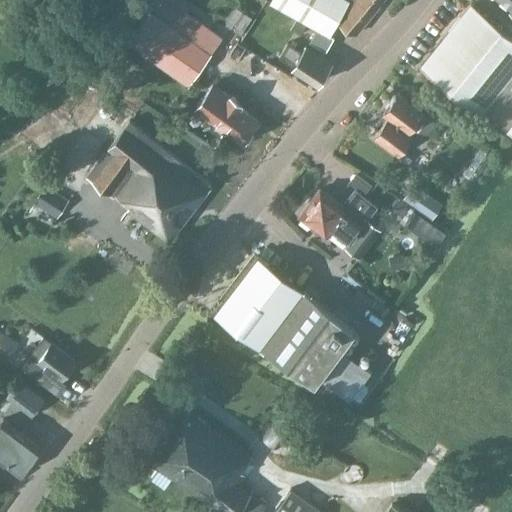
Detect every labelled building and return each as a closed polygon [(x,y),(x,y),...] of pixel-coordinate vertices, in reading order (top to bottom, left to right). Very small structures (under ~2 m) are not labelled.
[(186,0),(153,0),(148,9),(213,49),(228,25),(186,0)] [(270,0),(270,1),(318,28),(310,42),(326,51),(332,39),(333,37),(332,36),(330,34),(337,21),(355,34),(382,0),(270,0)] [(511,0),(499,0),(511,10),(510,11),(511,12),(511,0)] [(480,116),(511,75),(511,36),(471,3),(419,67),(480,116)] [(188,84),(210,53),(149,11),(128,41),(188,84)] [(318,83),(331,62),(305,45),(301,52),(287,43),(279,56),(292,65),(292,66),(318,83)] [(229,95),(216,86),(198,110),(243,142),(259,120),(239,107),(242,103),(229,94),(229,95)] [(290,106),(295,93),(283,89),(279,102),(290,106)] [(61,141),(91,150),(105,99),(75,90),(61,141)] [(408,133),(411,129),(423,137),(435,121),(398,93),(383,114),(387,118),(373,136),(399,156),(413,137),(408,133)] [(180,193),(169,184),(184,163),(129,120),(86,176),(114,197),(116,194),(130,204),(137,195),(150,204),(153,200),(167,211),(180,193)] [(474,181),(491,156),(480,148),(463,174),(474,181)] [(168,240),(211,184),(184,163),(169,184),(180,193),(167,211),(153,200),(150,204),(137,195),(130,204),(126,209),(168,240)] [(68,200),(46,185),(45,184),(33,201),(57,217),(68,200)] [(366,220),(376,207),(354,190),(342,206),(320,189),(299,215),(326,236),(330,230),(347,243),(344,246),(359,257),(380,230),(366,220)] [(320,373),(352,399),(373,370),(341,345),(354,328),(258,254),(213,313),(258,347),(259,346),(314,380),(320,373)] [(396,324),(376,312),(370,322),(403,340),(416,318),(403,311),(396,324)] [(37,361),(30,355),(22,366),(41,380),(49,370),(61,379),(75,360),(51,342),(37,361)] [(32,416),(44,399),(18,380),(6,397),(32,416)] [(215,511),(259,511),(265,504),(236,484),(244,473),(240,470),(251,454),(181,406),(145,458),(218,508),(215,511)] [(0,460),(19,474),(39,446),(3,419),(0,422),(0,460)] [(273,511),(324,511),(325,511),(290,488),(273,511)] [(407,511),(390,503),(385,511),(407,511)]
